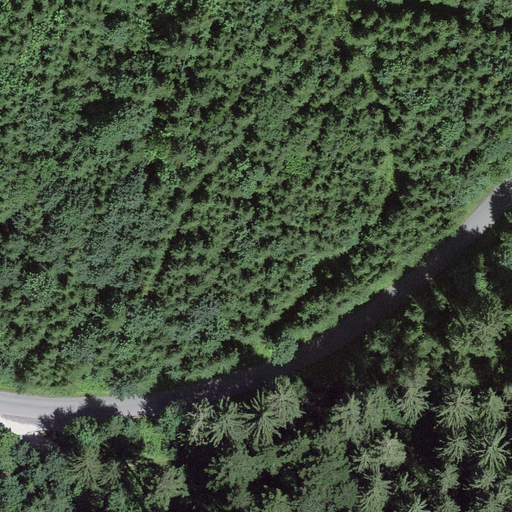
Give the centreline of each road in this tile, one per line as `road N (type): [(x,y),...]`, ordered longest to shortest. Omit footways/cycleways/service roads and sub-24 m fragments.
road 1 (unclassified): [(511,187),(382,306),(283,365),(121,407),(0,409)]
road 2 (track): [(33,414),(46,442),(113,463),(511,439)]
